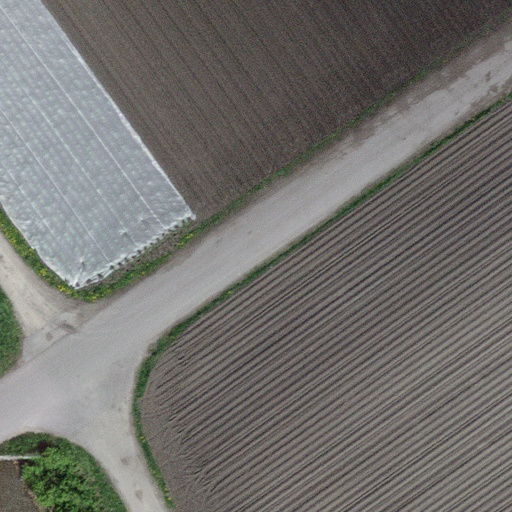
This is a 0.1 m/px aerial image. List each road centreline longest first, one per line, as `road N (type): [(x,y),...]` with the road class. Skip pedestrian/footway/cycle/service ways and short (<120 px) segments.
road 1 (unclassified): [(61,366),(511,51)]
road 2 (track): [(135,511),(61,366)]
